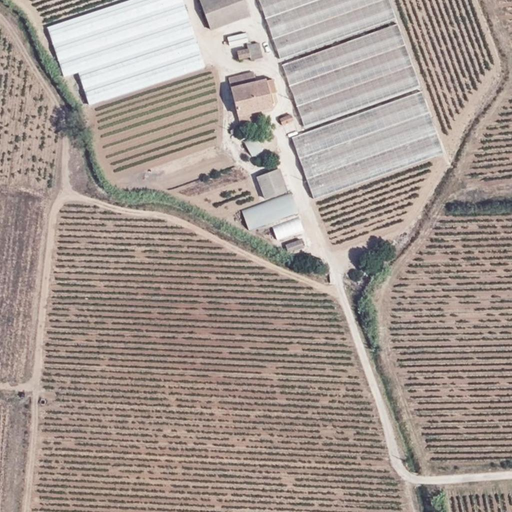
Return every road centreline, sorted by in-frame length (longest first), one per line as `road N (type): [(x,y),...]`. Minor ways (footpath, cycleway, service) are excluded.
road 1 (residential): [(344,292),(406,477),(511,476)]
road 2 (unknown): [(268,109),(344,292)]
